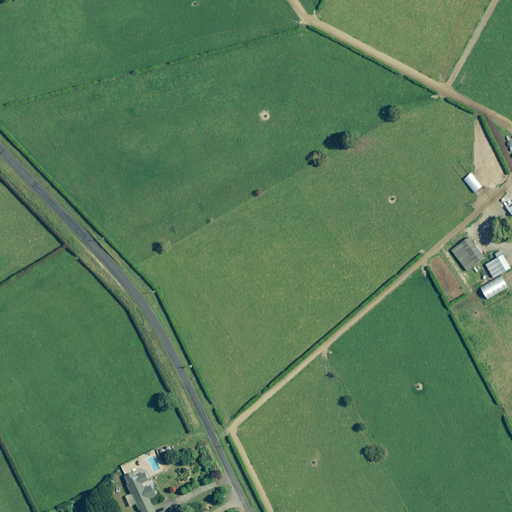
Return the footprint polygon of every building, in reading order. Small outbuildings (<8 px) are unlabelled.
[(484,187),(472,174),(465,180),(476,194),(484,187)] [(452,250),(460,261),(455,264),(457,267),(455,268),(460,274),(466,269),(467,271),(486,257),(470,237),(452,250)] [(511,269),(504,255),(486,265),(494,279),(511,269)] [(509,287),(502,276),(481,288),(488,299),(509,287)] [(131,507),(136,505),(139,511),(141,511),(142,511),(156,511),(150,499),(160,494),(155,484),(146,489),(143,484),(150,480),(147,473),(137,477),(134,472),(125,477),(129,485),(128,485),(132,494),(126,497),(131,507)]
